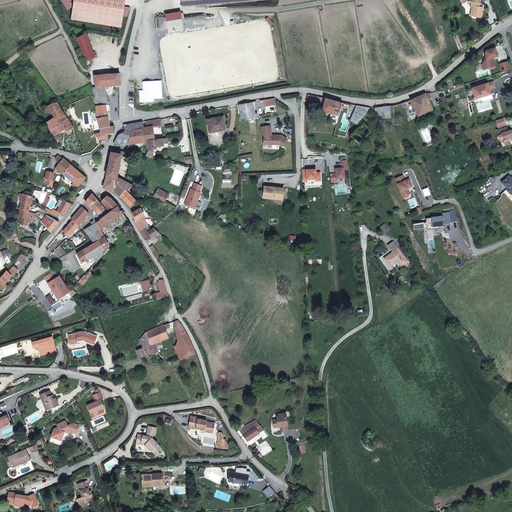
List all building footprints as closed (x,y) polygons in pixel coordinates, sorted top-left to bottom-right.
[(480,4),(480,0),(461,0),(463,3),(466,1),(471,2),(473,2),(472,7),(471,16),(481,18),(483,7),(478,7),(479,3),(480,4)] [(68,10),(62,1),(57,4),(63,13),(68,10)] [(96,57),(86,34),(77,38),(86,61),(96,57)] [(498,56),(495,48),(486,51),(485,53),(486,56),(484,60),(485,63),(482,64),(483,70),(496,66),(493,58),(498,56)] [(500,71),(509,69),(507,62),(498,64),(500,71)] [(105,86),(114,86),(120,85),(120,81),(120,74),(94,76),(96,87),(92,88),(96,106),(97,119),(101,132),(95,134),(98,140),(108,138),(108,134),(113,134),(113,126),(108,127),(106,106),(109,105),(106,91),(105,86)] [(489,89),(487,83),(472,88),(475,99),(481,97),(482,100),(493,97),(492,94),(490,94),(489,89)] [(433,110),(425,94),(410,100),(416,113),(418,116),(433,110)] [(342,103),(325,98),(307,95),(307,99),(324,103),(321,112),(330,114),(339,116),(340,110),(342,111),(343,106),(341,106),(342,103)] [(61,109),(57,102),(48,106),(52,113),(61,109)] [(254,109),(252,102),(239,104),(240,112),(254,109)] [(369,108),(357,106),(351,120),(351,121),(357,124),(361,120),(366,114),(369,108)] [(390,106),(374,108),(379,118),(390,118),(390,106)] [(68,119),(63,111),(61,109),(52,113),(55,118),(53,119),(47,123),(51,131),(68,119)] [(254,109),(240,112),(242,119),(258,116),(257,113),(255,114),(254,109)] [(223,117),(207,120),(209,130),(220,128),(220,131),(225,130),(223,117)] [(506,125),(504,118),(495,121),(497,128),(506,125)] [(73,128),(68,119),(51,131),(54,136),(66,129),(67,132),(73,128)] [(160,119),(152,120),(153,126),(148,126),(144,127),(142,143),(147,142),(147,141),(155,140),(154,127),(161,126),(160,119)] [(142,143),(144,127),(143,122),(124,125),(125,131),(122,133),(130,135),(128,144),(142,143)] [(371,131),(364,123),(350,136),(359,144),(371,131)] [(279,145),(280,145),(282,147),(287,139),(281,135),(271,135),(270,125),(261,127),(262,135),(264,135),(263,144),(273,145),(274,144),(278,144),(279,145)] [(497,130),(499,136),(502,135),(503,138),(505,144),(510,142),(509,138),(511,137),(511,130),(508,131),(507,127),(497,130)] [(130,135),(122,133),(118,135),(114,143),(128,144),(130,135)] [(167,138),(166,138),(155,140),(147,141),(147,142),(148,150),(148,151),(148,152),(146,156),(152,157),(153,152),(153,149),(156,149),(156,147),(164,146),(163,144),(168,144),(167,138)] [(117,178),(121,155),(112,153),(107,176),(103,188),(112,192),(113,189),(120,196),(125,190),(126,191),(133,185),(121,179),(117,178)] [(63,158),(58,164),(56,168),(63,174),(70,164),(63,158)] [(85,177),(73,167),(70,164),(63,174),(78,186),(85,177)] [(350,178),(348,167),(342,168),(335,169),(336,173),(330,174),(331,182),(337,181),(337,179),(344,178),(345,178),(350,178)] [(306,169),(302,169),(302,182),(307,181),(307,180),(316,179),(316,181),(321,181),(320,172),(316,173),(316,170),(307,170),(306,169)] [(54,172),(47,171),(45,179),(47,179),(53,181),(54,172)] [(395,178),(397,183),(402,195),(409,192),(407,188),(408,188),(407,187),(409,186),(410,187),(412,186),(409,178),(404,180),(402,175),(395,178)] [(511,179),(509,176),(502,183),(507,189),(506,190),(511,195),(511,179)] [(191,189),(185,205),(195,209),(201,193),(200,192),(202,186),(195,183),(193,189),(191,189)] [(136,200),(129,193),(135,187),(133,185),(126,191),(125,190),(120,196),(131,207),(136,200)] [(169,194),(157,187),(153,195),(165,202),(169,194)] [(283,189),(264,187),(264,192),(266,192),(266,198),(282,200),(283,189)] [(32,196),(23,194),(23,195),(22,197),(21,203),(20,209),(29,211),(29,209),(31,203),(32,196)] [(97,199),(92,194),(89,197),(85,202),(90,206),(91,205),(97,199)] [(118,206),(111,199),(107,197),(104,200),(102,201),(110,212),(118,206)] [(102,206),(100,203),(97,200),(97,199),(91,205),(95,211),(94,212),(93,212),(94,216),(104,210),(105,209),(102,206)] [(71,203),(63,200),(57,211),(57,212),(60,213),(64,215),(71,203)] [(123,213),(118,206),(110,212),(109,213),(108,213),(100,219),(100,220),(96,223),(101,230),(111,222),(123,213)] [(89,214),(82,207),(71,219),(73,220),(64,230),(64,231),(69,237),(89,214)] [(144,216),(140,208),(132,213),(136,220),(134,221),(137,227),(139,231),(145,227),(147,226),(148,225),(143,216),(144,216)] [(31,212),(29,211),(20,209),(18,217),(21,217),(20,224),(27,226),(28,219),(31,212)] [(108,213),(105,209),(104,210),(94,216),(94,220),(90,222),(92,224),(95,222),(96,223),(100,220),(100,219),(108,213)] [(426,219),(427,230),(433,229),(432,228),(439,227),(444,226),(444,225),(451,224),(450,213),(442,214),(442,217),(426,219)] [(59,222),(46,215),(41,221),(51,232),(59,222)] [(104,249),(99,241),(105,237),(101,230),(96,223),(95,222),(92,224),(84,229),(92,239),(95,243),(83,250),(77,254),(81,263),(88,259),(94,256),(97,262),(103,254),(101,251),(104,249)] [(159,233),(154,228),(149,231),(148,232),(145,227),(139,231),(146,241),(156,235),(159,233)] [(166,239),(159,233),(156,235),(163,242),(166,239)] [(110,247),(105,237),(99,241),(104,249),(101,251),(103,254),(109,249),(108,248),(110,247)] [(393,241),(387,246),(391,252),(397,247),(393,241)] [(388,251),(380,257),(391,271),(398,265),(400,267),(406,262),(397,249),(390,254),(388,251)] [(9,258),(5,250),(1,252),(6,260),(9,258)] [(25,256),(22,253),(17,259),(20,262),(25,256)] [(18,270),(14,266),(13,268),(11,266),(7,271),(0,278),(0,287),(0,288),(4,284),(4,285),(12,276),(18,270)] [(55,279),(51,272),(44,277),(48,283),(55,279)] [(69,292),(59,276),(55,279),(48,283),(50,286),(42,292),(51,306),(59,300),(59,299),(69,292)] [(87,280),(84,276),(69,292),(72,296),(76,293),(85,283),(87,280)] [(151,286),(149,279),(140,282),(143,292),(148,290),(147,287),(151,286)] [(169,296),(163,280),(160,280),(159,280),(157,281),(161,292),(156,293),(158,299),(169,296)] [(196,354),(192,345),(188,336),(183,326),(178,320),(173,322),(177,340),(180,344),(174,347),(180,360),(196,354)] [(168,338),(163,326),(146,332),(151,344),(151,345),(154,343),(168,338)] [(97,336),(87,333),(86,333),(83,332),(83,331),(76,333),(76,334),(68,335),(70,345),(78,343),(77,341),(84,340),(84,341),(90,343),(92,351),(100,349),(100,347),(94,345),(97,336)] [(151,344),(146,332),(140,339),(143,347),(144,348),(137,350),(140,358),(157,350),(154,343),(151,345),(151,344)] [(55,344),(53,337),(33,343),(35,348),(37,348),(37,349),(38,352),(40,352),(41,354),(53,351),(56,350),(55,344)] [(55,398),(54,398),(53,399),(52,395),(50,391),(40,395),(42,400),(43,399),(44,403),(44,404),(46,410),(59,405),(57,400),(56,399),(56,398),(55,398)] [(104,407),(101,400),(103,399),(100,392),(93,395),(96,402),(87,406),(91,414),(94,413),(95,416),(100,414),(102,408),(104,407)] [(278,414),(278,416),(279,419),(277,419),(273,420),(274,426),(278,426),(278,425),(282,425),(282,430),(288,429),(286,413),(278,414)] [(0,428),(10,424),(7,415),(0,418),(0,428)] [(206,421),(207,420),(198,419),(198,417),(191,416),(188,427),(196,429),(196,428),(202,429),(204,430),(204,431),(213,433),(215,423),(206,421)] [(263,430),(256,420),(239,430),(243,435),(247,441),(263,430)] [(73,423),(67,425),(65,421),(57,425),(58,427),(54,429),(51,437),(61,441),(65,432),(68,433),(70,432),(76,434),(79,425),(73,423)] [(157,428),(149,426),(147,434),(150,434),(149,437),(147,436),(138,434),(137,441),(141,442),(141,444),(145,445),(155,454),(161,447),(157,444),(158,444),(152,439),(153,435),(155,435),(157,428)] [(223,439),(224,436),(222,433),(219,432),(217,447),(227,448),(227,443),(225,439),(223,439)] [(38,449),(36,444),(26,449),(28,454),(38,449)] [(28,454),(26,449),(8,457),(13,467),(22,463),(31,459),(28,454)] [(248,475),(230,472),(229,481),(247,484),(248,475)] [(162,473),(153,474),(142,475),(142,477),(142,484),(143,484),(143,490),(158,490),(158,485),(162,484),(162,473)] [(89,487),(87,481),(77,484),(79,491),(80,490),(82,497),(77,498),(80,508),(87,506),(86,503),(94,500),(92,494),(90,494),(89,491),(88,488),(89,487)] [(20,495),(16,494),(17,493),(9,492),(8,502),(15,503),(14,505),(20,506),(20,504),(24,505),(24,503),(25,499),(30,500),(31,504),(33,507),(38,504),(34,494),(28,496),(20,495)]
